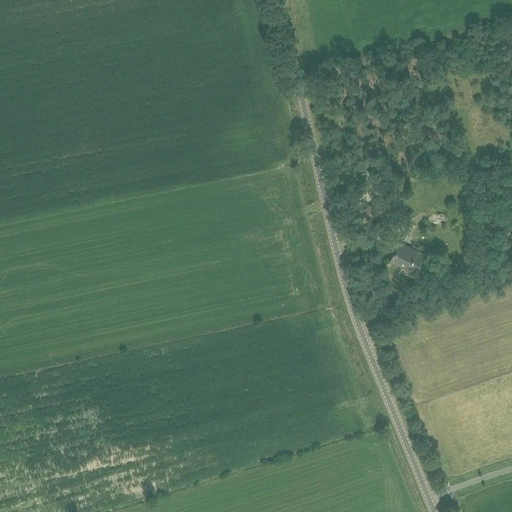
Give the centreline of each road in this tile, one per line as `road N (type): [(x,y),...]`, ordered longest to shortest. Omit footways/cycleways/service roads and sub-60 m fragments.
road 1 (unclassified): [(434,511),(349,299),(279,0)]
road 2 (track): [(358,325),(511,272)]
